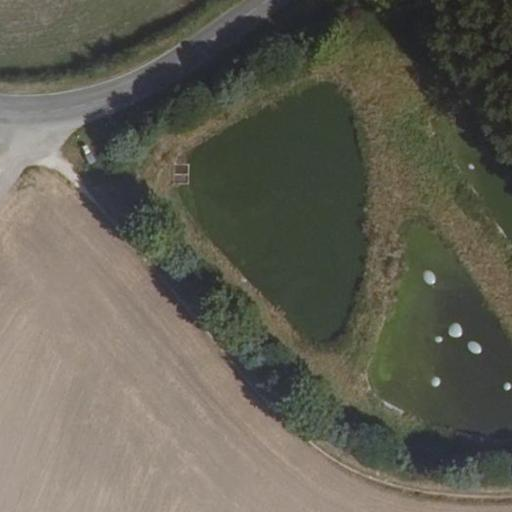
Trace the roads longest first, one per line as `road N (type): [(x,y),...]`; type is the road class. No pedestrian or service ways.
road 1 (track): [(0,180),(43,112),(50,157),(295,425),(355,470),(422,491),(511,493)]
road 2 (primary): [(0,109),(91,105),(156,78),(276,0)]
